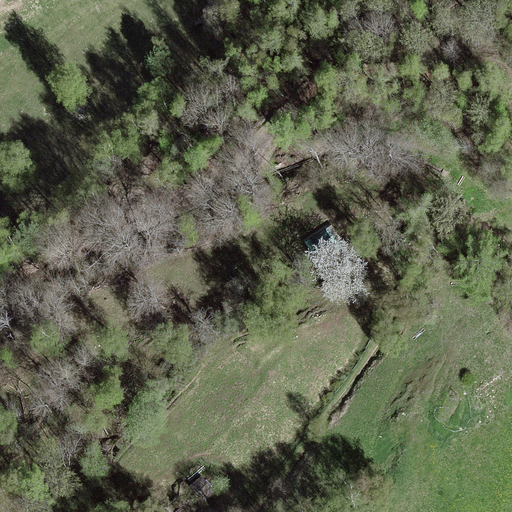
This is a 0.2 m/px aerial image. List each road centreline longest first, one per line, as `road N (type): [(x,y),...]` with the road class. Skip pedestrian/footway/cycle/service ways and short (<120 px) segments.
road 1 (track): [(511,108),(498,93),(423,75),(348,73),(311,99),(247,180),(207,196),(150,184),(180,134),(303,0)]
road 2 (track): [(394,511),(429,409),(420,275)]
